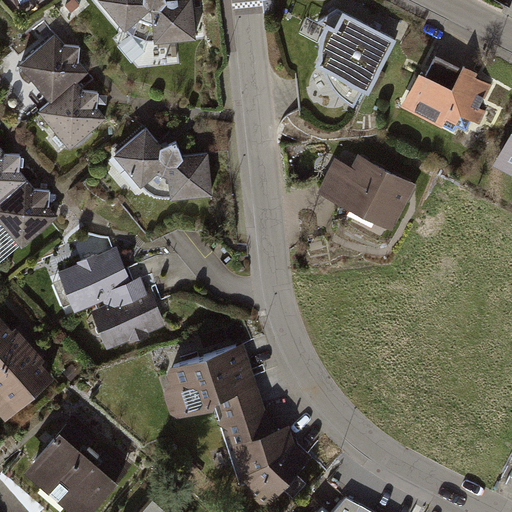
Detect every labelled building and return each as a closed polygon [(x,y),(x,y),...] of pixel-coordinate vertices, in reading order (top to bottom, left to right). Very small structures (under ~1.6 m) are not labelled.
[(99,0),(124,29),(126,28),(132,33),(147,40),(154,39),(155,41),(197,36),(192,0),(99,0)] [(398,39),(338,9),(320,22),(327,24),(321,40),(321,52),(316,62),(326,67),(331,78),(342,94),(354,104),(362,88),(369,92),(398,39)] [(55,32),(17,63),(49,101),(38,109),(71,149),(108,118),(98,105),(99,91),(84,89),(78,81),(89,72),(79,60),(79,45),(65,44),(55,32)] [(426,71),(421,68),(401,105),(441,127),(444,122),(455,128),(457,122),(464,126),(469,116),(480,122),(487,109),(480,105),(491,85),(477,77),(479,72),(465,65),(464,67),(436,53),(426,71)] [(164,147),(145,125),(111,152),(141,186),(143,184),(148,189),(155,194),(163,195),(170,195),(171,198),(212,193),(208,152),(183,154),(177,141),(164,147)] [(511,132),(497,161),(511,169),(511,132)] [(0,145),(0,217),(24,246),(60,215),(43,195),(13,161),(0,145)] [(358,151),(351,165),(337,157),(320,190),(391,227),(415,181),(358,151)] [(77,262),(58,270),(76,311),(94,303),(95,306),(91,308),(108,347),(128,339),(129,341),(151,332),(150,330),(167,323),(153,289),(147,291),(141,277),(131,281),(117,247),(97,255),(96,251),(76,259),(77,262)] [(11,329),(0,316),(0,412),(5,418),(53,376),(40,362),(45,358),(16,325),(11,329)] [(170,364),(167,374),(170,381),(164,394),(170,413),(177,415),(214,403),(242,483),(246,481),(266,502),(310,459),(295,443),(286,421),(279,424),(275,425),(255,369),(245,339),(170,364)] [(92,511),(133,466),(74,415),(23,474),(68,511),(92,511)] [(161,511),(150,502),(140,511),(161,511)]
